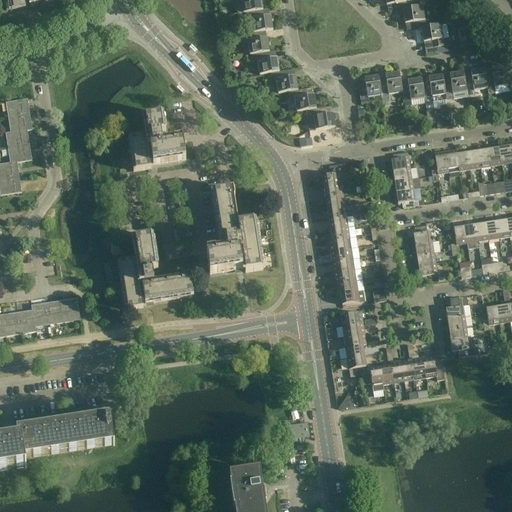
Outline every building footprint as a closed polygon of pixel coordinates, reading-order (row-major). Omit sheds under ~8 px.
[(27,8),(25,0),(30,0),(31,4),(55,0),(11,0),(13,10),(27,8)] [(235,0),(236,1),(238,15),(245,14),(258,12),(264,11),(261,0),(235,0)] [(385,0),(387,6),(399,4),(401,11),(403,11),(414,9),(420,8),(419,1),(413,2),(407,2),(406,0),(385,0)] [(414,9),(403,11),(405,24),(418,23),(419,30),(421,29),(422,29),(432,28),(431,20),(426,21),(424,7),(420,8),(414,9)] [(253,34),(254,34),(273,31),(271,17),(259,19),(258,12),(245,14),(246,21),(251,20),(253,34)] [(422,29),(421,29),(424,43),(426,43),(427,50),(451,46),(449,39),(448,39),(446,25),(442,26),(432,28),(422,29)] [(250,56),(251,56),(264,54),(270,53),(268,39),(255,41),(254,34),(253,34),(241,36),(243,43),(248,42),(250,56)] [(280,73),(278,59),(266,61),(264,54),(251,56),(252,63),(258,62),(260,76),(270,75),(280,73)] [(510,93),(506,67),(492,69),(494,81),(487,82),(488,90),(489,95),(496,94),(496,95),(510,93)] [(473,84),(466,85),(467,93),(468,98),(475,97),(474,92),(488,90),(487,82),(485,70),(471,72),(473,84)] [(280,73),(270,75),(271,82),(276,81),(278,95),(288,93),(299,91),(297,78),(285,79),(284,72),(280,73)] [(452,87),(445,88),(445,89),(447,102),(468,98),(467,93),(466,85),(464,73),(450,75),(452,87)] [(380,86),(382,97),(382,102),(390,101),(389,96),(403,94),(400,74),(386,76),(387,84),(380,85),(380,86)] [(430,86),(423,87),(425,99),(426,105),(427,112),(429,125),(437,124),(435,111),(434,104),(447,102),(445,89),(445,88),(443,76),(429,78),(430,86)] [(368,99),(382,97),(380,86),(380,85),(379,77),(365,79),(366,88),(359,89),(361,106),(369,105),(368,99)] [(410,94),(403,95),(405,108),(412,107),(426,105),(425,99),(423,87),(422,80),(408,82),(410,94)] [(299,91),(288,93),(289,100),(295,100),(297,113),(307,111),(317,110),(315,96),(303,98),(302,91),(299,91)] [(28,100),(7,104),(9,119),(31,116),(28,100)] [(320,109),(317,110),(307,111),(308,119),(307,126),(310,133),(336,129),(334,115),(321,116),(320,109)] [(167,132),(164,115),(146,117),(149,134),(146,135),(146,137),(129,140),(134,173),(152,170),(151,167),(187,161),(184,143),(163,146),(161,133),(167,132)] [(31,116),(9,119),(11,134),(28,131),(28,132),(33,131),(31,116)] [(6,134),(9,150),(30,146),(28,132),(28,131),(11,134),(6,134)] [(498,145),(499,149),(499,148),(502,166),(503,172),(511,170),(511,159),(509,143),(498,145)] [(9,150),(11,164),(11,165),(17,164),(18,164),(33,162),(30,146),(9,150)] [(489,150),(491,168),(502,166),(499,148),(499,149),(489,150)] [(489,150),(478,152),(481,169),(491,168),(489,150)] [(456,151),(445,153),(449,174),(459,173),(457,155),(456,151)] [(478,152),(467,153),(470,171),(481,169),(478,152)] [(437,171),(438,176),(449,174),(445,153),(435,155),(437,171)] [(459,173),(470,171),(467,153),(457,155),(459,173)] [(393,173),(411,170),(409,159),(391,162),(393,173)] [(0,181),(20,178),(18,164),(17,164),(11,165),(11,164),(0,165),(0,181)] [(324,188),(342,186),(340,175),(344,174),(343,167),(327,170),(328,177),(323,177),(324,188)] [(393,173),(395,183),(412,181),(411,170),(393,173)] [(22,194),(20,178),(0,181),(0,193),(1,197),(22,194)] [(396,194),(414,191),(421,190),(419,179),(412,181),(395,183),(396,194)] [(494,185),(495,190),(496,195),(501,194),(506,194),(505,183),(494,185)] [(483,186),(485,197),(496,195),(495,190),(494,185),(483,186)] [(342,186),(324,188),(326,199),(344,196),(342,186)] [(245,274),(263,271),(256,222),(236,225),(231,190),(213,193),(220,242),(226,241),(228,254),(207,257),(210,276),(245,270),(245,274)] [(416,202),(414,191),(396,194),(398,205),(402,204),(403,210),(419,207),(418,202),(416,202)] [(326,199),(328,210),(345,207),(344,196),(326,199)] [(328,210),(329,220),(347,218),(345,207),(328,210)] [(349,228),(347,218),(329,220),(331,231),(349,228)] [(497,222),(499,240),(510,238),(507,221),(497,222)] [(497,222),(486,224),(489,242),(499,240),(497,222)] [(486,224),(475,226),(478,243),(489,242),(486,224)] [(475,226),(465,227),(467,245),(468,251),(479,249),(478,243),(475,226)] [(456,247),(467,245),(465,227),(454,229),(456,245),(456,247)] [(331,231),(332,241),(332,242),(350,239),(349,228),(331,231)] [(413,235),(415,246),(433,244),(431,233),(427,233),(415,235),(413,235)] [(143,309),(143,305),(142,301),(145,300),(145,305),(194,297),(191,279),(155,285),(153,272),(158,271),(153,237),(135,240),(138,260),(118,263),(126,312),(136,310),(143,309)] [(352,250),(350,239),(332,242),(332,241),(329,242),(331,253),(352,250)] [(417,257),(434,254),(433,244),(415,246),(417,257)] [(331,253),(332,264),(353,260),(352,250),(331,253)] [(417,257),(418,268),(436,265),(434,254),(417,257)] [(332,264),(334,274),(355,271),(353,260),(332,264)] [(438,276),(436,265),(418,268),(420,279),(438,276)] [(471,268),(460,269),(462,280),(472,279),(472,278),(471,272),(471,268)] [(336,285),(339,285),(339,284),(357,282),(355,271),(334,274),(336,285)] [(339,285),(341,295),(358,292),(357,282),(339,284),(339,285)] [(358,292),(341,295),(343,309),(366,306),(363,292),(358,292)] [(387,299),(385,292),(373,294),(374,305),(384,303),(385,303),(386,302),(386,301),(387,301),(387,299)] [(447,321),(471,317),(469,306),(468,306),(467,299),(447,302),(448,310),(446,310),(447,321)] [(62,302),(65,324),(80,322),(77,300),(62,302)] [(65,324),(62,302),(47,305),(50,326),(65,324)] [(35,329),(50,326),(47,305),(31,307),(32,312),(35,329)] [(500,325),(510,324),(508,306),(497,308),(500,325)] [(497,308),(486,309),(488,320),(489,325),(489,327),(500,325),(497,308)] [(32,312),(17,314),(21,336),(36,334),(35,329),(32,312)] [(340,317),(342,328),(363,324),(362,313),(345,316),(345,313),(340,314),(340,317)] [(17,314),(3,316),(6,338),(21,336),(17,314)] [(449,332),(467,329),(473,328),(471,317),(447,321),(449,332)] [(342,328),(344,338),(365,335),(363,324),(342,328)] [(326,329),(328,346),(339,345),(337,328),(326,329)] [(467,329),(449,332),(451,342),(468,340),(467,329)] [(344,338),(345,349),(363,346),(363,347),(367,346),(365,335),(344,338)] [(473,339),(468,340),(451,342),(452,353),(458,352),(459,359),(479,356),(478,349),(474,350),(473,339)] [(363,346),(345,349),(347,360),(365,357),(363,347),(363,346)] [(361,377),(365,377),(364,371),(365,371),(364,368),(366,368),(365,357),(347,360),(350,379),(361,377)] [(443,377),(441,362),(435,363),(434,357),(423,359),(426,380),(443,377)] [(422,380),(426,380),(423,359),(412,360),(415,380),(415,382),(416,385),(418,385),(418,381),(422,380)] [(401,362),(404,380),(405,383),(413,382),(414,386),(416,385),(415,382),(415,380),(412,360),(401,362)] [(391,367),(393,380),(394,385),(405,383),(401,362),(390,364),(391,367)] [(381,369),(383,386),(394,385),(393,380),(391,367),(381,369)] [(370,371),(365,371),(364,371),(365,377),(366,386),(372,385),(373,393),(384,392),(383,386),(381,369),(370,370),(370,371)] [(114,447),(110,421),(110,420),(94,422),(19,433),(20,443),(0,445),(0,474),(26,470),(25,460),(114,447)] [(289,441),(305,438),(303,426),(287,428),(289,441)] [(263,511),(262,500),(267,499),(265,486),(260,487),(258,473),(232,476),(237,511),(263,511)]
